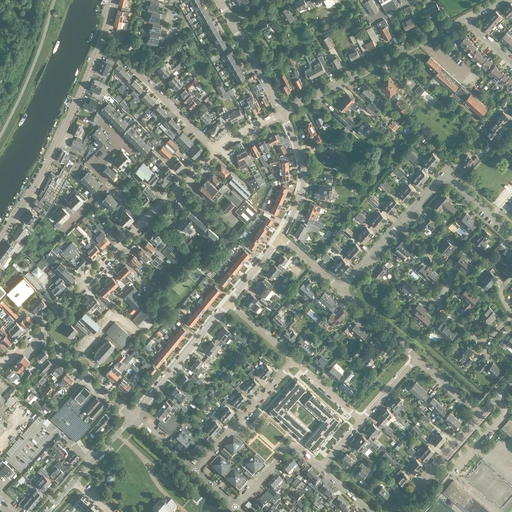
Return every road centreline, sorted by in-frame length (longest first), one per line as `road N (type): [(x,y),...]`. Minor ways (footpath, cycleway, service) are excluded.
road 1 (tertiary): [(0,237),(64,130),(111,0)]
road 2 (residential): [(511,275),(502,289),(508,321),(492,339),(477,341),(440,307),(449,270),(398,225)]
road 3 (tertiary): [(283,112),(466,18)]
road 4 (residential): [(37,332),(145,220)]
road 5 (tertiary): [(132,417),(229,301)]
road 6 (residential): [(195,472),(293,361)]
road 7 (tertiary): [(279,237),(304,166),(283,112)]
road 8 (residential): [(132,417),(37,332)]
road 9 (residential): [(215,151),(130,65)]
